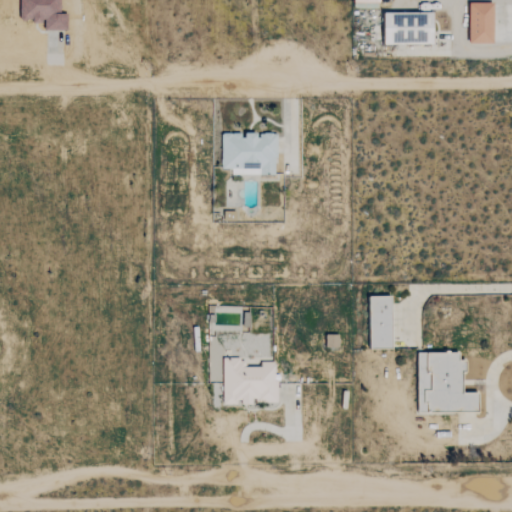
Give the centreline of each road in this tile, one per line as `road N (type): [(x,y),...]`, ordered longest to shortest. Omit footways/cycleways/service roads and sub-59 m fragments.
road 1 (track): [(0,87),(511,84)]
road 2 (track): [(0,483),(511,485)]
